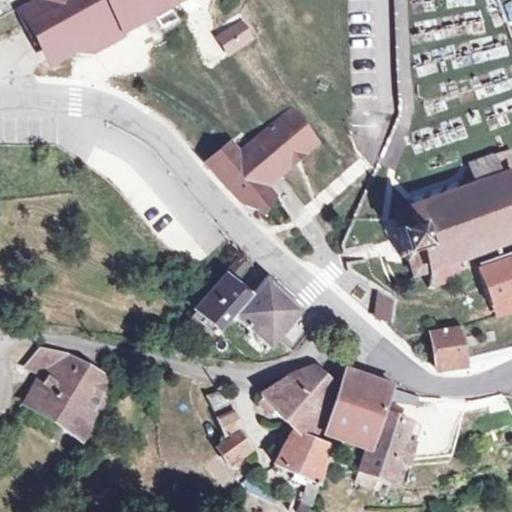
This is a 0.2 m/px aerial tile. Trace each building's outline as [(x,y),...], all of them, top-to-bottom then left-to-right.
[(188,0),(48,0),(10,22),(47,84),(147,25),(176,7),(188,0)] [(184,21),(176,7),(147,25),(155,38),(184,21)] [(213,37),(226,57),(253,41),(240,21),(213,37)] [(315,144),(285,115),(247,159),(240,166),(228,156),(211,173),(266,220),(282,202),(270,192),(276,187),(298,161),(315,144)] [(397,245),(407,273),(511,232),(511,174),(500,146),(462,159),(469,181),(385,213),(394,239),(397,245)] [(511,243),(468,260),(480,296),(511,283),(511,243)] [(247,282),(255,264),(235,255),(227,273),(247,282)] [(211,334),(231,315),(262,347),(300,310),(262,272),(244,290),(222,268),(184,305),(211,334)] [(376,293),(371,316),(386,320),(392,297),(376,293)] [(450,322),(416,325),(420,367),(454,364),(450,322)] [(109,385),(37,350),(9,408),(80,444),(109,385)] [(393,511),(395,511),(416,441),(388,428),(396,398),(344,383),(340,399),(316,378),(259,402),(288,449),(273,486),(322,511),(334,469),(359,474),(358,496),(393,511)] [(265,466),(236,414),(216,425),(230,451),(216,459),(231,485),(265,466)]
